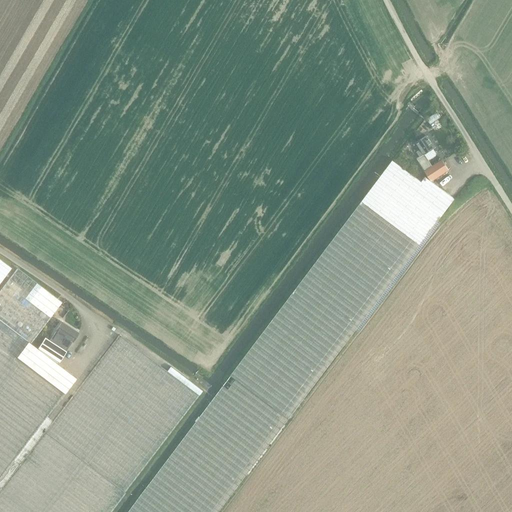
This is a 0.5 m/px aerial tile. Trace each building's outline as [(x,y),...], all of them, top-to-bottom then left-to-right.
[(437,117),(429,122),(433,128),(440,123),(437,117)] [(223,386),(128,511),(218,511),(454,199),(431,181),(448,170),(442,160),(431,166),(424,154),(434,148),(426,135),(416,142),(420,149),(416,152),(419,157),(416,159),(430,181),(425,177),(421,182),(392,160),(230,375),(235,379),(228,390),(223,386)] [(0,260),(0,282),(11,268),(0,260)] [(17,268),(0,290),(0,320),(30,344),(61,302),(17,268)] [(77,333),(61,323),(49,341),(65,352),(77,333)] [(178,424),(201,388),(118,335),(92,375),(92,376),(108,380),(96,373),(106,375),(109,370),(110,377),(113,379),(113,374),(121,376),(123,391),(120,396),(125,398),(125,402),(132,401),(133,409),(139,401),(142,403),(144,395),(144,399),(156,397),(157,397),(161,392),(167,396),(174,395),(168,418),(169,426),(178,424)] [(44,339),(37,349),(57,364),(65,352),(44,339)]
